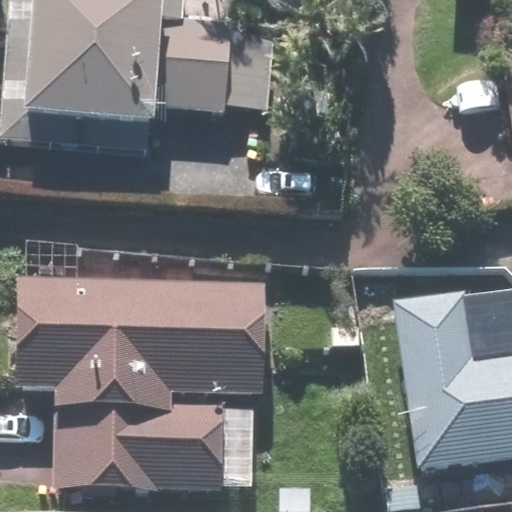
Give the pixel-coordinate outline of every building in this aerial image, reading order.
[(27,0),(26,48),(0,46),(0,160),(153,164),(154,130),(224,132),(224,121),(273,122),(275,44),(226,43),(227,0),(27,0)] [(511,0),(446,0),(446,6),(511,9),(511,0)] [(511,159),(511,54),(496,57),(511,159)] [(271,260),(14,254),(10,407),(47,408),(45,502),(252,507),(255,408),(267,409),(271,260)] [(389,312),(413,486),(511,472),(511,359),(468,366),(459,302),(389,312)]
